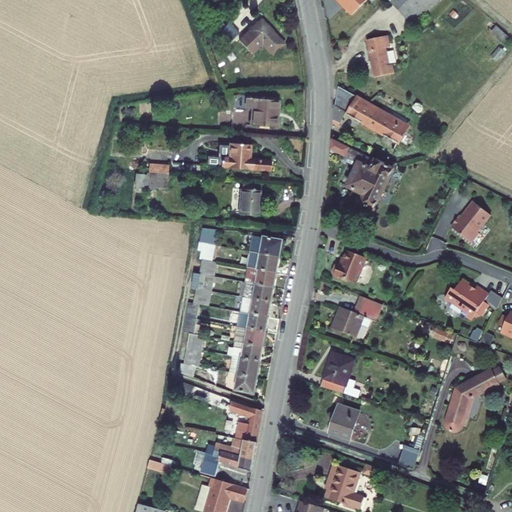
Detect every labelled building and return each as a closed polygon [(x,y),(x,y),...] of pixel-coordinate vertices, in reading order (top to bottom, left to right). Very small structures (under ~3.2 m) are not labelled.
[(334,0),(330,4),(348,23),(368,5),(363,0),(334,0)] [(446,0),(388,0),(383,5),(410,33),(446,0)] [(261,22),(246,36),(257,49),(263,44),(274,56),(284,47),(261,22)] [(240,39),(234,32),(228,27),(217,37),(228,50),(240,39)] [(390,46),(368,49),(371,73),(373,87),(393,84),(392,75),(389,75),(387,58),(391,58),(390,46)] [(343,135),(346,118),(395,146),(405,128),(388,118),(337,89),(335,112),(335,111),(335,130),(343,135)] [(250,106),(249,116),(255,117),(254,130),(279,131),(280,107),(250,106)] [(392,110),(388,118),(405,128),(409,119),(392,110)] [(362,192),(375,163),(334,144),(333,156),(361,170),(350,194),(357,197),(359,197),(362,192)] [(206,171),(222,172),(267,176),(268,166),(248,164),(249,151),(219,148),(217,162),(207,160),(206,171)] [(396,173),(375,163),(362,192),(359,197),(357,197),(365,201),(361,209),(376,216),(396,173)] [(156,177),(146,176),(144,191),(156,192),(156,177)] [(156,192),(164,193),(166,178),(156,177),(156,192)] [(238,195),(236,219),(256,221),(258,197),(238,195)] [(460,221),(452,232),(474,248),(482,238),(480,236),(491,221),(473,207),(465,217),(467,219),(463,224),(460,221)] [(382,231),(371,226),(365,240),(377,245),(382,231)] [(205,233),(202,249),(216,252),(219,235),(205,233)] [(255,242),(252,258),(281,263),(283,248),(255,242)] [(202,249),(201,255),(205,255),(203,264),(213,266),(216,252),(202,249)] [(355,284),(364,259),(349,253),(344,266),(340,265),(336,266),(333,273),(335,279),(345,283),(346,280),(355,284)] [(281,263),(252,258),(249,273),(278,279),(281,263)] [(213,266),(203,264),(200,279),(210,281),(215,282),(218,267),(213,266)] [(249,273),(246,288),(275,293),(278,279),(249,273)] [(215,282),(210,281),(200,279),(197,278),(194,292),(197,293),(207,295),(212,296),(215,282)] [(454,295),(450,292),(443,302),(463,314),(461,317),(472,324),(475,319),(481,319),(487,309),(483,307),(489,298),(477,291),(473,296),(468,293),(470,290),(461,284),(454,295)] [(275,293),(246,288),(244,302),(272,308),(275,293)] [(209,311),(212,296),(207,295),(197,293),(194,308),(203,309),(209,311)] [(497,301),(490,296),(489,298),(483,307),(487,309),(492,313),(497,301)] [(384,307),(365,299),(359,315),(342,308),(333,331),(359,341),(367,319),(378,323),(384,307)] [(272,308),(244,302),(241,317),(270,323),(272,308)] [(201,324),(203,309),(194,308),(191,307),(189,321),(201,324)] [(511,316),(509,319),(505,318),(501,328),(505,330),(502,335),(511,339),(511,316)] [(238,331),(252,334),(267,337),(270,323),(241,317),(238,331)] [(198,339),(201,324),(189,321),(186,337),(192,338),(198,339)] [(436,327),(432,337),(450,344),(454,334),(436,327)] [(239,347),(249,349),(264,352),(267,337),(252,334),(238,331),(235,346),(239,347)] [(198,339),(192,338),(189,352),(203,355),(206,341),(198,339)] [(264,352),(249,349),(239,347),(237,361),(262,366),(264,352)] [(203,355),(189,352),(186,370),(199,372),(200,373),(203,355)] [(335,355),(323,389),(354,399),(360,383),(352,380),(358,363),(335,355)] [(231,379),(238,380),(258,384),(262,366),(237,361),(234,361),(231,379)] [(181,377),(197,383),(199,372),(186,370),(183,369),(181,377)] [(256,398),(258,384),(238,380),(236,394),(256,398)] [(456,436),(459,434),(468,406),(496,394),(489,380),(454,396),(443,429),(446,434),(451,436),(456,436)] [(180,394),(192,398),(196,389),(183,385),(180,394)] [(265,414),(233,402),(230,413),(250,419),(249,424),(262,429),(265,414)] [(332,431),(350,438),(359,412),(340,406),(332,431)] [(258,449),(262,429),(249,424),(248,426),(248,428),(246,438),(245,443),(258,449)] [(241,426),(239,436),(246,438),(248,428),(241,426)] [(212,433),(211,436),(209,443),(212,445),(210,452),(216,454),(217,451),(255,462),(258,449),(245,443),(212,433)] [(414,470),(420,453),(407,448),(401,466),(414,470)] [(216,454),(210,452),(207,461),(220,465),(252,475),(255,462),(217,451),(216,454)] [(207,461),(202,477),(211,479),(216,480),(220,465),(207,461)] [(174,468),(151,462),(149,469),(172,475),(174,468)] [(363,474),(335,464),(329,484),(333,485),(331,492),(328,491),(325,499),(361,511),(366,497),(356,494),(363,474)] [(216,480),(211,479),(209,487),(200,485),(196,499),(207,502),(204,511),(225,511),(228,504),(230,505),(231,499),(247,504),(249,490),(216,480)] [(193,510),(199,511),(204,511),(207,502),(196,499),(193,510)] [(322,511),(324,508),(303,501),(299,511),(322,511)]
